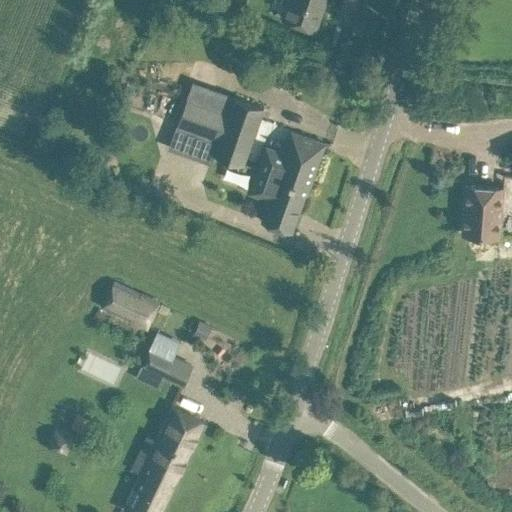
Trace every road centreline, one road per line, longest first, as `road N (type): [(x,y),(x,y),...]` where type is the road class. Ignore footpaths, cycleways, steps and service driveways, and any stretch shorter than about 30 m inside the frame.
road 1 (tertiary): [(295,412),(427,0)]
road 2 (unclassified): [(428,511),(295,412)]
